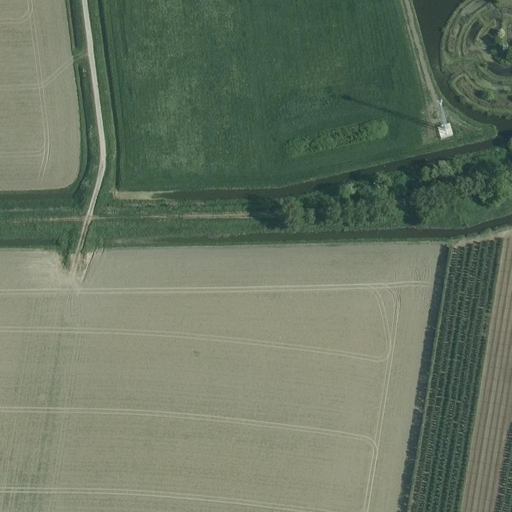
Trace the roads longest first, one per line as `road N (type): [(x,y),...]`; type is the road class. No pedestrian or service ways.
road 1 (unclassified): [(89,213),(102,149),(83,0)]
road 2 (track): [(403,0),(431,139)]
